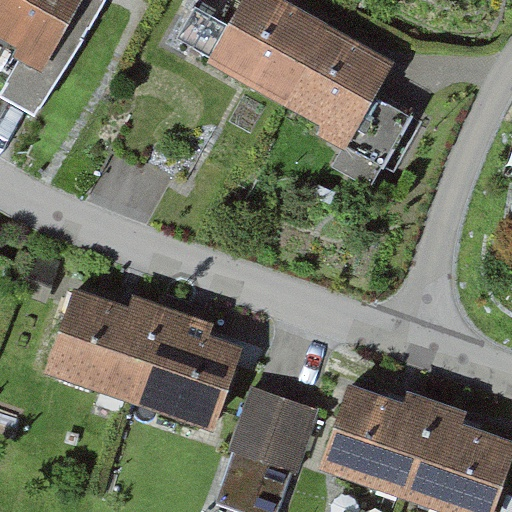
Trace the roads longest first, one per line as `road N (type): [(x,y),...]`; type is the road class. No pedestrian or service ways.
road 1 (residential): [(0,179),(83,225),(412,343)]
road 2 (residential): [(412,343),(511,71)]
